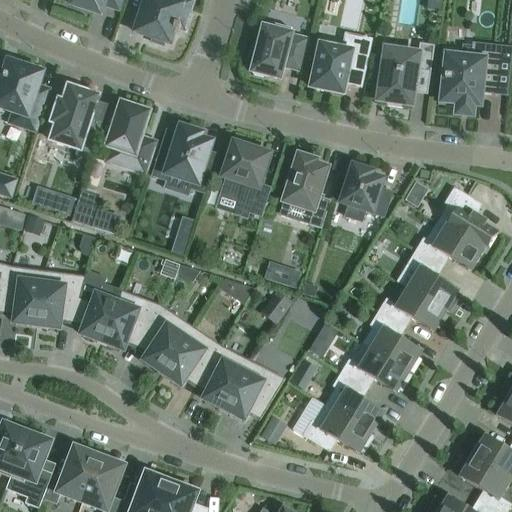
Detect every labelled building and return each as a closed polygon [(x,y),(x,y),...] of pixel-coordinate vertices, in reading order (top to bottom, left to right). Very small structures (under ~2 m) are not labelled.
[(119,0),(73,0),(72,6),(92,13),(96,2),(116,8),(117,9),(119,0)] [(146,0),(135,34),(152,40),(151,43),(164,48),(165,44),(169,45),(174,31),(177,32),(178,28),(183,29),(189,10),(160,0),(146,0)] [(284,62),(300,66),(307,41),(290,37),(292,31),(274,27),(273,32),(263,30),(260,44),(257,43),(253,59),(256,60),(252,76),(267,80),(268,77),(279,80),(284,62)] [(324,49),(320,48),(311,90),(342,96),(345,85),(360,88),(370,42),(346,37),(345,41),(344,48),(325,44),(324,48),(324,49)] [(380,87),(378,103),(387,104),(386,107),(402,109),(402,107),(411,108),(417,72),(430,74),(434,47),(419,45),(417,56),(385,51),(382,71),(378,70),(376,86),(380,87)] [(495,96),(500,48),(472,45),(471,62),(462,61),(463,58),(448,56),(448,59),(444,59),(443,72),(446,73),(446,79),(445,79),(445,83),(444,89),(441,89),(440,102),(443,102),(443,105),(457,107),(457,114),(460,114),(460,113),(468,114),(468,115),(472,115),(473,105),(478,106),(479,94),(495,96)] [(41,75),(35,74),(34,74),(30,73),(29,72),(24,70),(25,66),(13,62),(12,66),(8,65),(0,90),(0,109),(12,113),(9,125),(35,133),(35,132),(37,132),(49,93),(48,93),(48,91),(37,87),(41,75)] [(56,126),(51,143),(77,151),(76,156),(91,161),(100,130),(88,127),(97,99),(68,90),(63,105),(59,103),(52,125),(56,126)] [(148,115),(121,106),(120,110),(110,107),(102,133),(111,136),(107,149),(111,150),(107,163),(144,174),(152,147),(139,143),(148,115)] [(198,142),(199,137),(181,131),(176,146),(168,143),(163,159),(171,162),(167,175),(192,183),(190,190),(205,195),(214,165),(204,161),(209,146),(198,142)] [(251,152),(251,151),(250,149),(250,148),(248,147),(247,146),(245,145),(244,145),(242,145),(241,146),(239,147),(238,148),(234,147),(223,179),(225,180),(220,195),(251,205),(248,214),(261,219),(270,190),(259,186),(268,158),(251,152)] [(315,163),(313,163),(314,158),(302,154),(301,159),(298,158),(295,166),(292,165),(287,180),(291,181),(283,204),(312,213),(308,226),(321,230),(329,203),(318,199),(327,171),(321,169),(320,172),(313,170),(315,163)] [(353,169),(341,205),(348,207),(344,218),(361,224),(364,213),(383,219),(391,194),(380,190),(382,183),(371,179),(372,175),(369,174),(370,171),(357,166),(356,170),(353,169)] [(0,176),(0,196),(10,199),(15,182),(0,176)] [(448,207),(437,225),(482,252),(481,253),(485,255),(497,234),(483,226),(485,224),(473,217),(479,207),(454,191),(445,205),(448,207)] [(0,208),(0,227),(4,229),(9,212),(0,208)] [(185,209),(174,243),(188,247),(199,213),(185,209)] [(98,213),(93,231),(116,238),(122,220),(98,213)] [(482,252),(437,225),(426,243),(423,242),(416,254),(440,269),(447,258),(470,273),(481,253),(482,252)] [(457,300),(454,298),(457,293),(434,279),(440,269),(416,254),(408,266),(419,273),(408,291),(445,313),(446,312),(449,313),(457,300)] [(0,314),(2,315),(11,269),(0,266),(0,314)] [(36,328),(43,273),(11,269),(2,315),(15,317),(14,325),(25,327),(31,328),(31,327),(36,328)] [(78,299),(79,300),(84,279),(43,273),(36,328),(41,329),(41,330),(47,330),(47,329),(58,331),(59,323),(72,325),(78,299)] [(305,283),(301,296),(313,300),(318,287),(305,283)] [(265,310),(284,317),(293,293),(274,286),(265,310)] [(432,334),(445,313),(408,291),(397,309),(386,303),(378,315),(403,330),(409,319),(432,334)] [(137,350),(159,307),(120,292),(116,305),(117,305),(102,345),(107,346),(106,347),(112,349),(112,348),(123,353),(126,345),(137,350)] [(117,305),(116,305),(96,297),(93,305),(79,300),(78,299),(72,325),(84,329),(81,337),(91,341),(96,343),(97,343),(102,345),(117,305)] [(162,376),(193,330),(159,307),(137,350),(148,356),(143,363),(153,370),(152,370),(157,373),(158,373),(162,376)] [(397,340),(403,330),(378,315),(371,327),(374,329),(362,347),(371,352),(407,374),(420,354),(397,340)] [(325,326),(317,339),(329,347),(337,334),(325,326)] [(196,389),(220,348),(193,330),(162,376),(166,379),(170,382),(171,382),(180,388),(185,382),(196,389)] [(223,412),(249,363),(220,348),(196,389),(207,395),(203,402),(214,407),(213,408),(218,410),(219,410),(223,412)] [(371,352),(360,370),(348,364),(341,376),(366,391),(372,380),(395,395),(398,390),(401,392),(409,378),(406,376),(407,374),(371,352)] [(284,381),(249,363),(223,412),(228,414),(228,415),(233,418),(233,417),(243,422),(247,415),(259,421),(284,381)] [(359,401),(366,391),(341,376),(333,388),(336,390),(325,408),(370,436),(382,415),(359,401)] [(511,399),(507,397),(497,413),(500,415),(498,419),(511,427),(511,399)] [(370,436),(325,408),(314,426),(311,425),(303,437),(328,452),(335,441),(358,456),(360,451),(363,453),(372,439),(369,437),(370,436)] [(9,480),(27,433),(8,426),(7,429),(4,427),(0,436),(0,470),(11,475),(9,480)] [(42,500),(51,478),(51,476),(39,471),(49,445),(46,443),(47,441),(27,433),(9,480),(6,490),(27,498),(25,504),(39,509),(42,500)] [(511,447),(508,454),(485,440),(483,444),(479,442),(470,458),(509,482),(511,477),(511,447)] [(82,504),(99,457),(86,452),(85,454),(74,450),(62,482),(51,478),(42,500),(55,505),(58,495),(82,504)] [(113,462),(99,457),(82,504),(102,511),(119,511),(122,505),(122,504),(111,500),(123,469),(112,465),(113,462)] [(498,500),(509,482),(470,458),(460,474),(463,476),(461,480),(484,494),(478,504),(491,511),(506,511),(509,507),(498,500)] [(160,511),(171,483),(158,478),(157,481),(146,477),(138,498),(126,494),(122,504),(122,505),(119,511),(160,511)] [(184,488),(171,483),(160,511),(189,511),(195,496),(183,491),(184,488)] [(491,511),(478,504),(472,511),(466,511),(448,501),(445,505),(442,503),(436,511),(491,511)]
